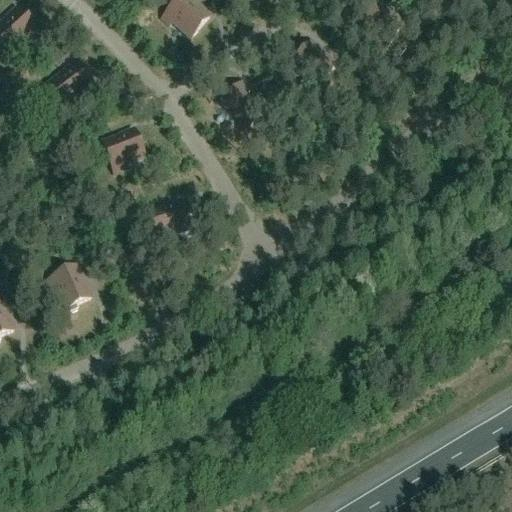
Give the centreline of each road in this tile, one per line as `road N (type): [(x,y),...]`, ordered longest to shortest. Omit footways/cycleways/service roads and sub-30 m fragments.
road 1 (unclassified): [(0,403),(195,314),(511,55)]
road 2 (motorway): [(511,421),(362,511)]
